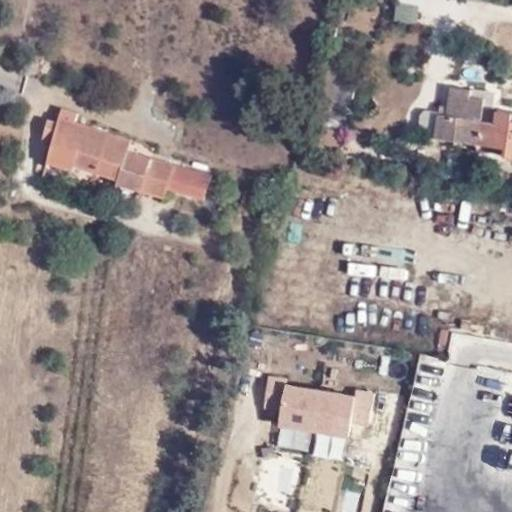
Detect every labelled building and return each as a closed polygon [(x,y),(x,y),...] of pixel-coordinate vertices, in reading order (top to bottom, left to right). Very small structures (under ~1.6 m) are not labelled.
[(421,22),(423,0),(399,0),(397,18),(421,22)] [(511,160),(511,121),(509,121),(509,113),(479,109),(482,100),(468,97),(467,90),(448,87),(444,110),(437,109),(433,139),(501,149),(502,159),(511,160)] [(165,180),(169,165),(124,153),(127,144),(57,126),(56,130),(51,150),(45,169),(73,175),(76,170),(113,182),(114,188),(152,198),(165,180)] [(40,148),(51,150),(56,130),(44,127),(40,148)] [(335,136),(310,131),(305,152),(329,158),(335,136)] [(174,167),(169,165),(165,180),(152,198),(164,202),(169,187),(174,167)] [(174,167),(169,187),(211,200),(215,189),(208,187),(209,176),(174,167)] [(257,195),(244,192),(237,216),(250,220),(257,195)] [(375,393),(267,376),(260,421),(350,436),(352,420),(370,423),(375,393)]
